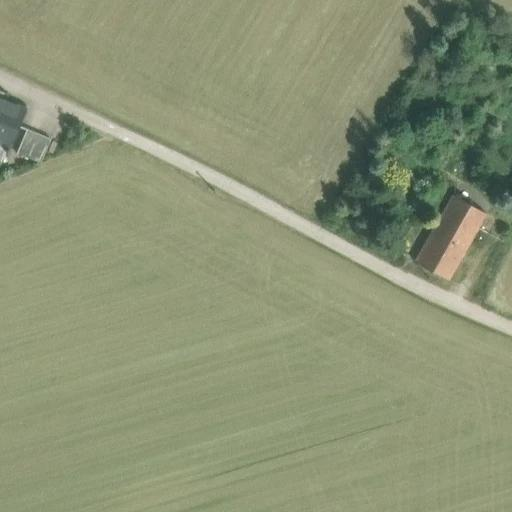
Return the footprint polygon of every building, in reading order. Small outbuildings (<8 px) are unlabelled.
[(475,110),(416,75),(406,92),(464,127),(475,110)] [(27,109),(0,97),(0,139),(9,144),(11,145),(27,109)] [(54,136),(31,125),(20,149),(44,160),(54,136)] [(9,144),(0,139),(0,159),(1,161),(9,144)] [(454,197),(417,261),(450,280),(487,216),(454,197)]
